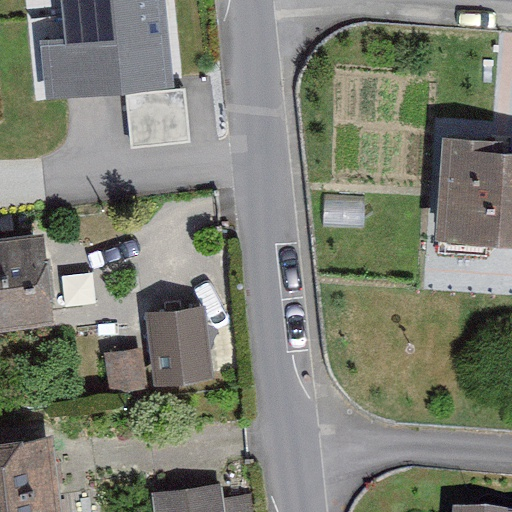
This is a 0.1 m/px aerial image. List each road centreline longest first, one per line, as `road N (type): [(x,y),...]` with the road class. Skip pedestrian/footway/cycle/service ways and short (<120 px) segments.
road 1 (residential): [(249,0),(285,445)]
road 2 (residential): [(285,445),(511,458)]
